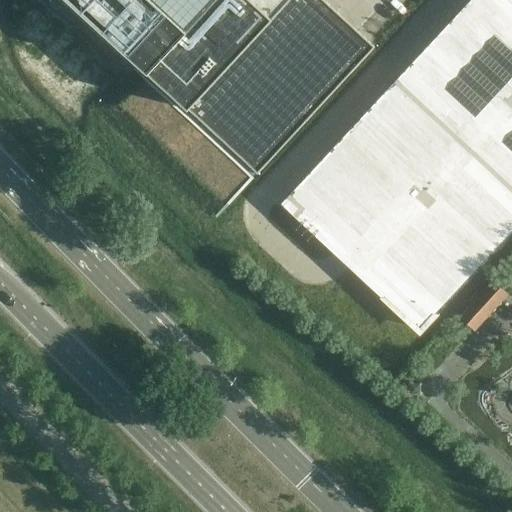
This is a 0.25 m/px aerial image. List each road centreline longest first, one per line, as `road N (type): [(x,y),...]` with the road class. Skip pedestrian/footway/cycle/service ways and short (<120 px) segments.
road 1 (primary): [(335,511),(0,173)]
road 2 (primary): [(0,288),(223,511)]
road 3 (unclassified): [(119,511),(0,386)]
